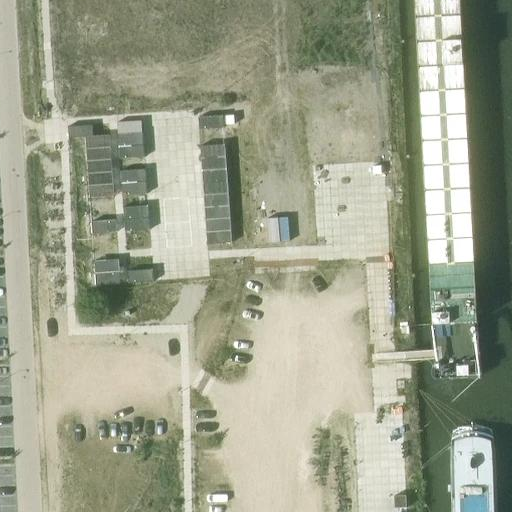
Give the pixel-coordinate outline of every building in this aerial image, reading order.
[(414,0),(433,379),(478,376),(459,0),(414,0)] [(461,0),(476,282),(511,279),(511,192),(502,0),(461,0)] [(222,116),(197,118),(198,130),(223,128),(222,116)] [(66,127),(41,128),(42,140),(67,138),(66,127)] [(142,133),(117,135),(119,159),(144,158),(142,133)] [(109,135),(85,137),(89,198),(113,196),(109,135)] [(224,144),(200,146),(207,244),(231,243),(224,144)] [(144,169),(120,171),(122,196),(146,194),(144,169)] [(147,206),(123,207),(124,232),(149,230),(147,206)] [(115,220),(91,222),(92,234),(116,232),(115,220)] [(152,269),(127,271),(128,283),(153,282),(152,269)] [(119,271),(94,273),(96,286),(120,284),(119,271)] [(406,507),(405,495),(393,496),(394,508),(406,507)]
